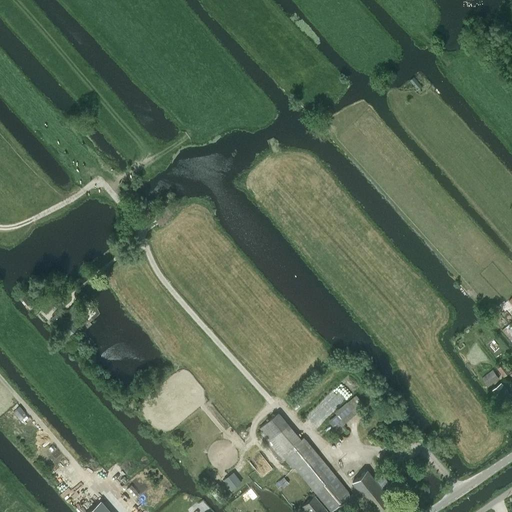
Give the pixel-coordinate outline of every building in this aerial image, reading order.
[(61,307),(50,318),(68,336),(79,325),(78,324),(87,315),(75,302),(66,312),(61,307)] [(497,367),(504,376),(511,370),(504,361),(497,367)] [(482,378),(488,386),(499,377),(493,369),(482,378)] [(511,395),(502,382),(493,389),(506,406),(511,401),(511,395)] [(353,396),(346,403),(355,413),(362,407),(365,405),(356,394),(353,396)] [(382,401),(376,408),(384,415),(390,407),(382,401)] [(345,403),(337,410),(346,421),(355,413),(346,403),(345,403)] [(263,431),(258,435),(280,463),(285,458),(286,459),(285,459),(292,467),(294,466),(331,511),(350,495),(303,438),(300,440),(282,455),(263,431)] [(340,458),(342,470),(353,475),(363,468),(362,456),(351,451),(340,458)] [(366,470),(365,471),(363,469),(352,478),(353,481),(352,482),(375,511),(394,511),(398,509),(366,470)] [(381,474),(375,480),(381,488),(388,482),(381,474)] [(230,475),(222,480),(223,481),(231,492),(239,486),(230,475)] [(280,490),(289,483),(283,476),(275,484),(280,490)] [(218,485),(210,492),(220,504),(228,497),(218,485)] [(326,511),(314,496),(302,506),(306,511),(326,511)] [(108,511),(99,502),(87,511),(108,511)]
